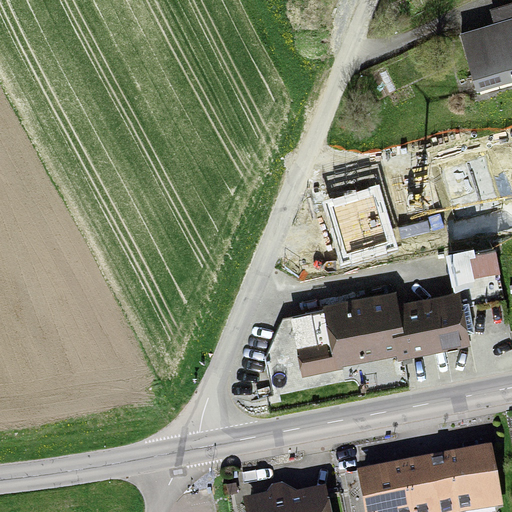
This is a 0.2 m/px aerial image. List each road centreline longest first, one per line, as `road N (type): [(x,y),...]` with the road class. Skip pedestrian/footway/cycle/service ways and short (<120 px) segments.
road 1 (tertiary): [(200,447),(210,394),(370,0)]
road 2 (secondary): [(200,447),(511,387)]
road 3 (secondary): [(0,479),(200,447)]
